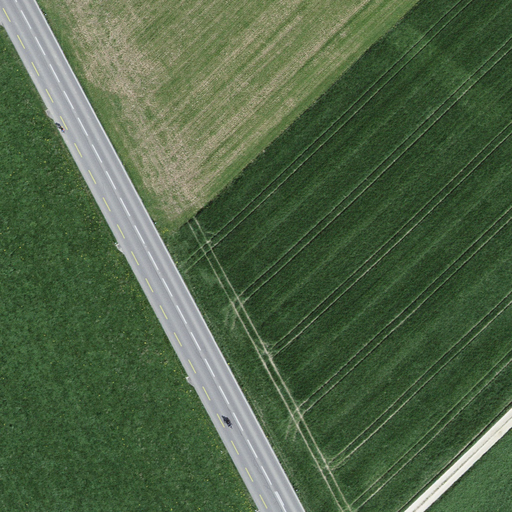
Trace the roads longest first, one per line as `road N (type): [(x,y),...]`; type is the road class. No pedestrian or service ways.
road 1 (primary): [(12,0),(284,511)]
road 2 (track): [(511,416),(410,511)]
